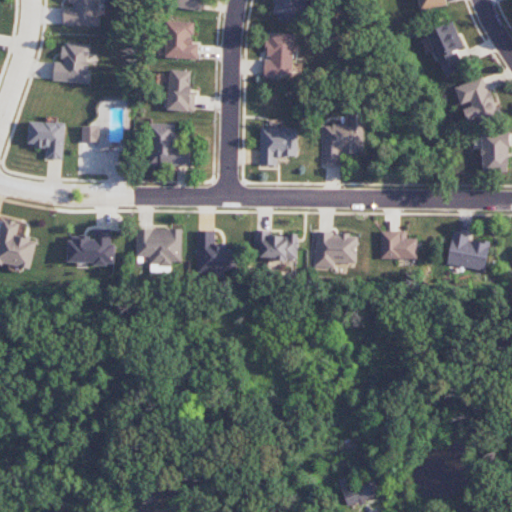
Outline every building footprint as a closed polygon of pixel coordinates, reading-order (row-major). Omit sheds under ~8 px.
[(63,25),(98,26),(98,0),(68,0),(69,6),(63,6),(63,25)] [(275,0),(272,17),(298,22),(300,12),(305,13),(307,0),(275,0)] [(418,0),(420,10),(445,5),(444,0),(418,0)] [(194,22),(167,21),(166,58),(198,59),(199,44),(194,44),(194,22)] [(462,49),(455,23),(430,29),(441,75),(463,70),(458,50),(462,49)] [(294,33),(266,32),(265,58),(264,77),(292,78),(294,33)] [(90,44),(62,42),(61,63),(54,62),(53,81),(87,83),(90,44)] [(167,110),(189,111),(191,71),(169,70),(167,110)] [(503,116),(499,106),(494,108),(485,77),(455,87),(461,107),(463,106),(467,121),(477,118),(479,124),(503,116)] [(341,165),(341,153),(364,153),(364,111),(349,111),(349,124),(323,124),(323,165),(341,165)] [(47,158),(64,159),(65,123),(29,121),(28,146),(47,147),(47,158)] [(190,166),(190,147),(175,146),(176,124),(150,123),(148,165),(190,166)] [(99,127),(83,127),(83,142),(99,143),(99,127)] [(277,165),(277,157),(298,157),(298,128),(261,128),(260,165),(277,165)] [(508,134),(482,134),(482,172),(509,171),(508,134)] [(37,239),(17,235),(19,223),(2,219),(0,228),(0,263),(31,269),(37,239)] [(67,263),(114,264),(115,243),(111,243),(111,230),(93,229),(93,237),(68,236),(67,263)] [(136,257),(150,257),(150,272),(172,272),(172,262),(182,262),(182,229),(136,229),(136,257)] [(197,231),(198,273),(237,271),(236,248),(227,249),(226,245),(215,245),(214,231),(197,231)] [(258,259),(298,260),(298,236),(263,235),(263,231),(258,231),(258,259)] [(380,231),(381,259),(418,259),(417,238),(406,238),(406,231),(380,231)] [(447,265),(486,270),(489,243),(469,240),(470,235),(451,232),(447,265)] [(314,267),(334,268),(334,263),(356,264),(357,234),(315,233),(314,267)] [(346,508),(367,502),(366,499),(379,495),(375,481),(350,488),(347,477),(338,479),(346,508)]
